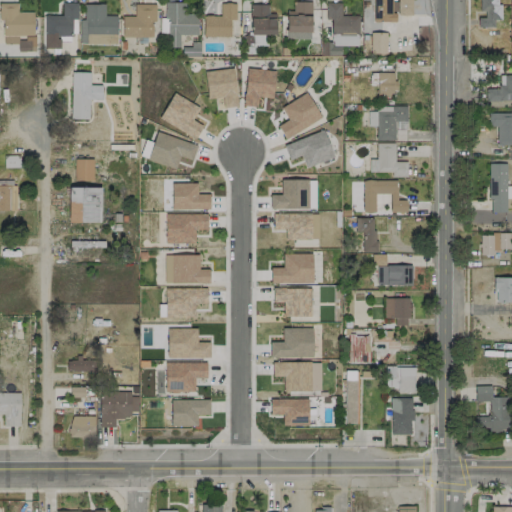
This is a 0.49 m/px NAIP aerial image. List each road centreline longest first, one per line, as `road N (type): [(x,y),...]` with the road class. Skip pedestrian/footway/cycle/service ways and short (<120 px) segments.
road 1 (tertiary): [(445,0),(444,511)]
road 2 (tertiary): [(0,470),(444,469)]
road 3 (residential): [(42,91),(44,470)]
road 4 (residential): [(239,156),(238,469)]
